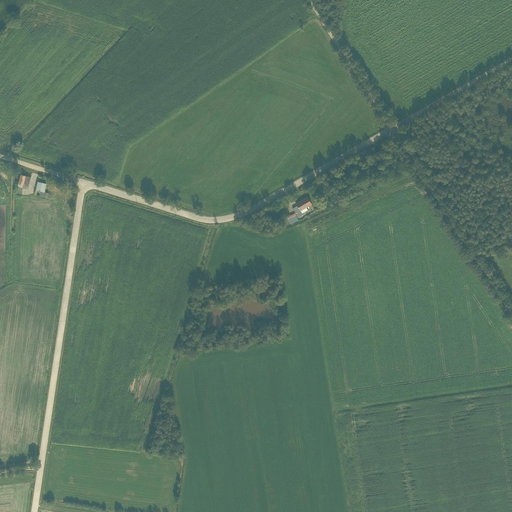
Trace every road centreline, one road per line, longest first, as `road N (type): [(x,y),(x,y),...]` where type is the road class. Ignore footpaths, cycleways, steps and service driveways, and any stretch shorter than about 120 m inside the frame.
road 1 (unclassified): [(83,182),(225,219),(391,130)]
road 2 (unclassified): [(33,511),(83,182)]
road 3 (unclassified): [(391,130),(511,314)]
road 4 (unclassified): [(308,0),(391,130)]
road 5 (unclassified): [(391,130),(511,60)]
